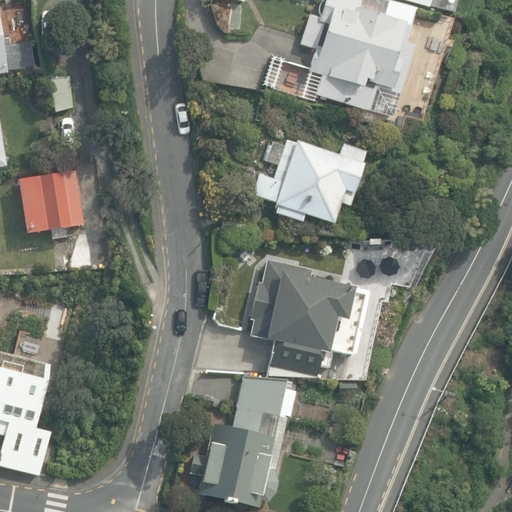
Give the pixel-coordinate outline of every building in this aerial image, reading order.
[(0,0),(0,67),(30,63),(27,39),(7,42),(6,36),(0,36),(0,0)] [(316,94),(391,117),(392,116),(413,46),(408,45),(413,27),(409,26),(415,9),(384,0),(325,0),(320,19),(310,16),(301,44),(315,48),(308,70),(322,75),(316,94)] [(47,79),(54,114),(76,109),(69,74),(47,79)] [(270,116),(282,120),(285,112),(274,107),(270,116)] [(304,215),(333,225),(340,204),(349,207),(365,164),(362,163),(366,151),(344,143),(339,156),(297,140),(296,143),(286,140),(284,146),(269,140),(262,161),(277,166),(272,180),(259,175),(251,195),(278,205),(274,214),(301,224),(304,215)] [(19,179),(27,233),(83,225),(75,171),(19,179)] [(222,230),(262,232),(263,208),(223,205),(222,230)] [(267,377),(316,379),(319,366),(328,368),(331,351),(352,356),(364,294),(354,292),(354,288),(309,277),(312,270),(266,260),(261,283),(257,283),(249,320),(253,320),(249,336),(274,342),(267,377)] [(0,453),(0,465),(38,475),(49,432),(34,429),(50,365),(0,352),(0,420),(8,422),(0,453)] [(199,495),(258,509),(265,480),(272,482),(287,418),(280,416),(288,380),(243,376),(232,427),(213,423),(205,459),(187,454),(184,470),(203,475),(199,495)] [(339,383),(339,394),(354,394),(354,383),(339,383)]
